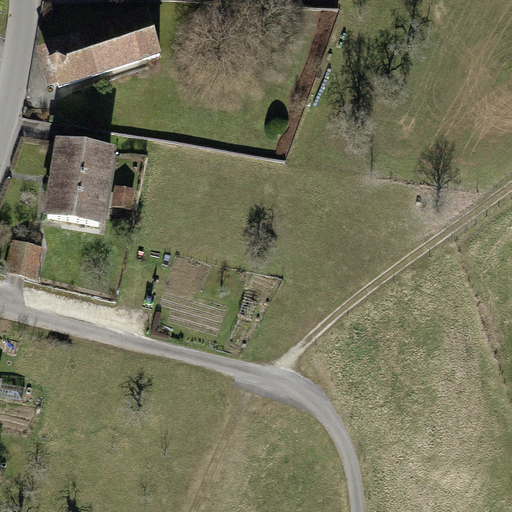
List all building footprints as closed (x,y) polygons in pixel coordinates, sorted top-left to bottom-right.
[(54,67),(61,88),(162,56),(148,15),(48,47),(54,67)] [(50,219),(101,227),(113,153),(61,145),(50,219)] [(134,191),(118,188),(114,208),(131,210),(134,191)] [(32,248),(15,243),(8,273),(24,277),(32,248)] [(27,389),(3,384),(0,398),(24,403),(27,389)]
